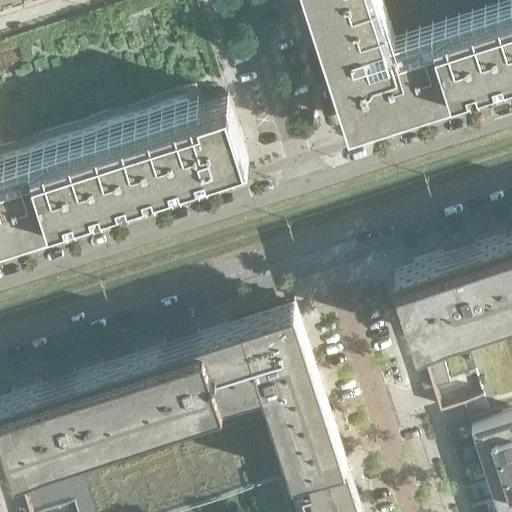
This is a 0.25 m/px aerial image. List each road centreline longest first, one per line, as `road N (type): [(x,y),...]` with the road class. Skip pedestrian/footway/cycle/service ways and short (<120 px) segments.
road 1 (tertiary): [(0,345),(325,239)]
road 2 (tertiary): [(309,188),(0,287)]
road 3 (unclassified): [(411,511),(325,239)]
road 4 (tertiary): [(511,120),(309,188)]
road 5 (residential): [(309,188),(248,0)]
road 6 (tertiary): [(325,239),(511,179)]
